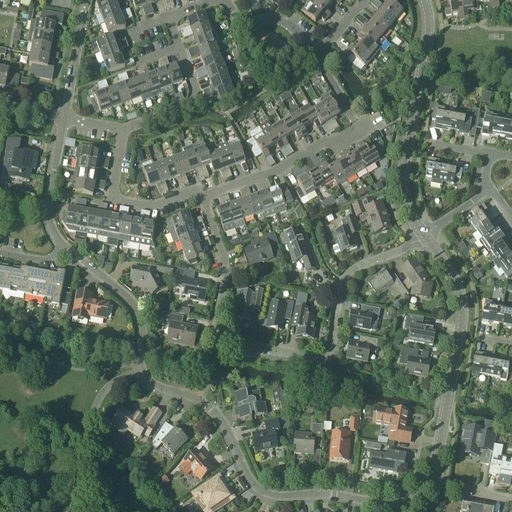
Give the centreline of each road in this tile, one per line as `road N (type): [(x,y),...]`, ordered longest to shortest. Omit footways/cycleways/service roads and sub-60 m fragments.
road 1 (residential): [(407,511),(354,497),(258,492),(218,418),(143,377),(130,307),(64,250)]
road 2 (residential): [(424,237),(342,277),(329,358),(289,359),(223,341),(230,284),(203,199)]
road 3 (tertiary): [(436,482),(462,318),(459,296),(424,237)]
road 4 (tertiary): [(424,237),(405,209),(401,179),(430,31),(422,0)]
road 5 (residential): [(203,199),(358,129)]
road 6 (residential): [(125,130),(112,199),(154,206),(203,199)]
road 7 (residential): [(179,47),(195,104),(125,130)]
road 8 (residential): [(63,121),(85,0)]
